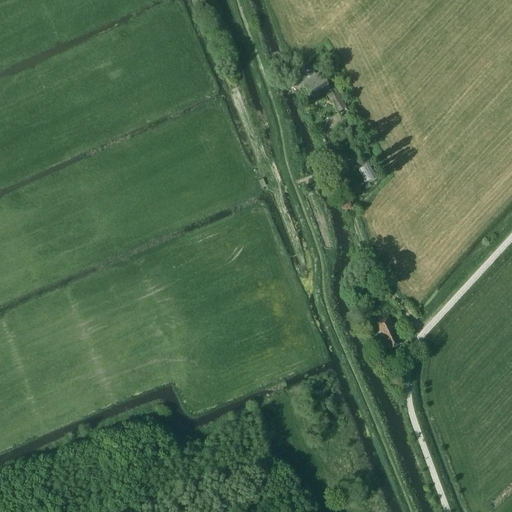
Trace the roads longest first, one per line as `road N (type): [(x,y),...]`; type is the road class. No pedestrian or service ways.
road 1 (track): [(416,342),(419,327),(364,247),(322,128)]
road 2 (track): [(511,229),(419,327)]
